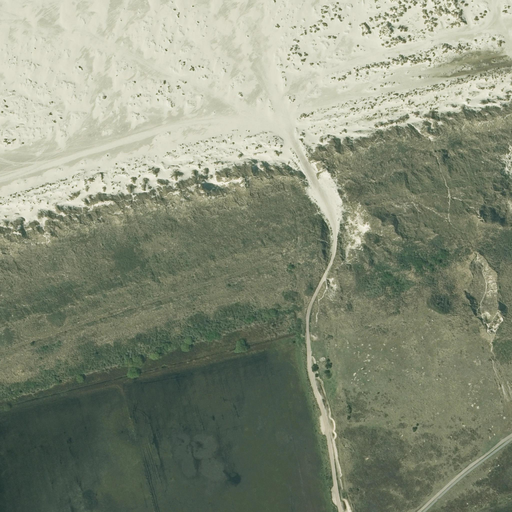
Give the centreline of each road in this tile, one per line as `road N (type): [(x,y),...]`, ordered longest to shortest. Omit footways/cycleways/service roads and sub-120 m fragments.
road 1 (unknown): [(340,511),(307,333),(333,226),(304,169),(256,0)]
road 2 (unknown): [(511,435),(417,511)]
